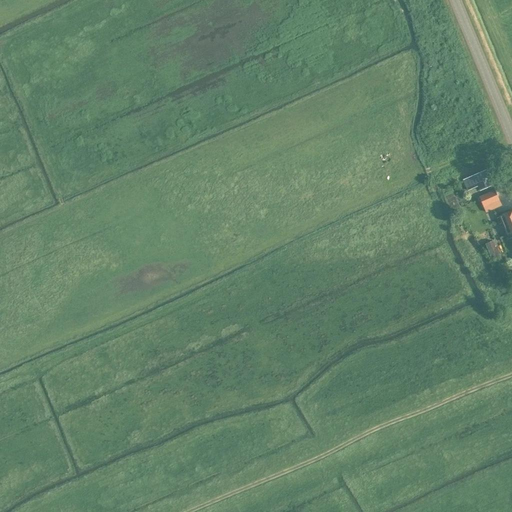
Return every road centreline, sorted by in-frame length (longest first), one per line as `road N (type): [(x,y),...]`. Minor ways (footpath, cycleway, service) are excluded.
road 1 (track): [(511,376),(186,511)]
road 2 (tertiary): [(511,139),(455,0)]
